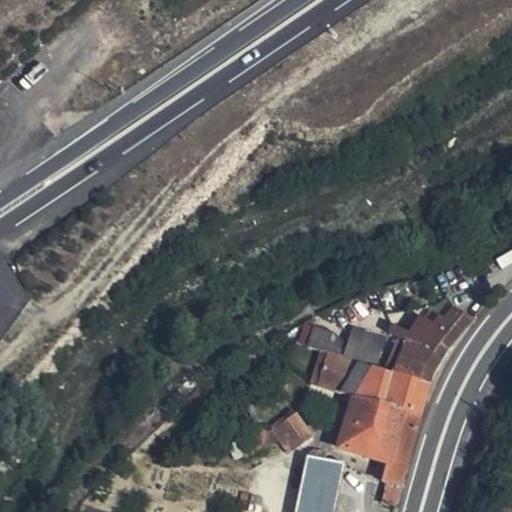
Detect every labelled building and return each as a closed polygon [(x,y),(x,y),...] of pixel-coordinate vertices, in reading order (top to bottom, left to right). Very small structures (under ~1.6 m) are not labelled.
[(308,342),(335,351),(341,332),(315,323),(308,342)] [(449,353),(464,337),(450,325),(410,366),(397,363),(391,382),(423,393),(434,373),(449,353)] [(331,364),(327,367),(317,398),(347,407),(331,461),(355,468),(357,468),(362,448),(378,452),(383,453),(376,494),(380,495),(375,511),(389,511),(403,473),(423,393),(391,382),(331,364)] [(285,470),(310,453),(293,430),(264,448),(268,458),(275,453),(285,470)] [(362,448),(357,468),(375,472),(378,452),(362,448)] [(329,511),(335,481),(303,473),(294,511),(329,511)]
